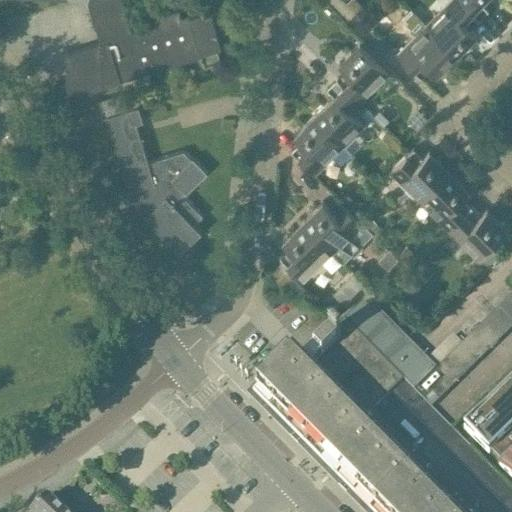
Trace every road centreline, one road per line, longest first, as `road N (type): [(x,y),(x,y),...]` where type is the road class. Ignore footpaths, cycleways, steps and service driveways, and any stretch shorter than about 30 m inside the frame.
road 1 (residential): [(177,364),(234,307),(244,282),(274,0)]
road 2 (residential): [(177,364),(9,108)]
road 3 (residential): [(0,489),(63,457),(177,364)]
road 4 (residential): [(291,483),(177,364)]
road 5 (residential): [(511,55),(461,114),(511,171)]
